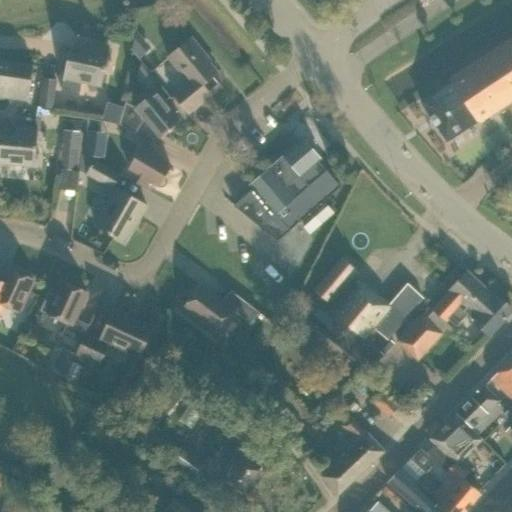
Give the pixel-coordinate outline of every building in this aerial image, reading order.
[(151,48),(137,31),(132,51),(141,60),(151,48)] [(446,141),(464,131),(474,125),(474,124),(478,122),(481,126),(511,105),(511,38),(450,80),(452,83),(421,103),(446,141)] [(207,58),(192,39),(168,58),(188,82),(173,95),(188,113),(221,87),(213,77),(218,73),(206,59),(207,58)] [(110,49),(87,44),(85,56),(69,53),(64,80),(61,92),(79,95),(82,83),(102,87),(110,49)] [(0,60),(0,97),(28,101),(34,66),(0,60)] [(38,106),(53,109),(57,80),(43,78),(38,106)] [(144,119),(159,137),(180,121),(156,92),(137,108),(125,102),(119,125),(136,134),(144,119)] [(118,123),(123,108),(107,103),(103,118),(118,123)] [(87,120),(86,131),(97,133),(98,133),(99,121),(87,120)] [(0,136),(0,164),(35,167),(39,128),(16,126),(14,138),(0,136)] [(61,169),(76,171),(79,133),(64,132),(61,169)] [(86,132),(83,155),(94,157),(97,133),(86,132)] [(240,211),(260,228),(275,215),(289,231),(341,187),(326,170),(325,171),(318,162),(320,160),(303,140),(250,185),(254,189),(234,206),(240,211)] [(159,186),(171,166),(141,149),(129,170),(142,177),(138,184),(150,191),(154,184),(159,186)] [(120,175),(95,161),(87,175),(112,189),(120,175)] [(140,219),(147,206),(116,189),(96,225),(124,241),(138,217),(140,219)] [(311,295),(326,307),(356,272),(342,259),(311,295)] [(34,280),(8,269),(0,286),(0,303),(20,312),(34,280)] [(475,322),(490,336),(511,312),(511,310),(498,297),(497,298),(467,271),(432,310),(446,323),(449,320),(456,326),(467,314),(475,322)] [(356,281),(331,312),(328,310),(325,314),(319,309),(308,322),(359,364),(374,346),(368,342),(377,331),(388,340),(404,320),(423,298),(408,284),(388,307),(356,281)] [(59,340),(78,349),(88,325),(75,320),(87,293),(62,282),(56,295),(49,292),(41,310),(68,323),(59,340)] [(184,308),(216,333),(233,311),(250,324),(259,313),(234,294),(226,305),(201,286),(184,308)] [(152,328),(115,310),(100,342),(86,336),(75,358),(97,368),(109,343),(139,357),(152,328)] [(414,357),(438,330),(422,315),(398,341),(414,357)] [(511,428),(511,357),(491,380),(511,399),(511,406),(505,415),(511,421),(511,425),(511,427),(511,428)] [(76,384),(84,367),(72,362),(65,379),(76,384)] [(63,377),(68,367),(59,363),(55,373),(63,377)] [(477,436),(504,409),(499,404),(500,402),(485,386),(455,415),(477,436)] [(156,409),(166,417),(182,397),(172,389),(156,409)] [(372,400),(388,417),(397,407),(381,391),(372,400)] [(267,424),(281,442),(294,431),(293,430),(300,424),(287,408),(267,424)] [(430,440),(456,464),(481,440),(477,436),(455,415),(430,440)] [(323,477),(338,495),(385,452),(352,418),(343,426),(352,436),(342,445),(349,452),(323,477)] [(451,475),(440,487),(467,510),(481,493),(464,479),(467,475),(433,446),(426,454),(451,475)] [(171,461),(194,477),(203,464),(180,447),(171,461)] [(221,478),(241,492),(260,466),(239,452),(234,460),(222,452),(215,462),(227,470),(221,478)] [(57,485),(76,482),(73,461),(53,464),(57,485)] [(464,511),(467,510),(440,487),(433,496),(401,469),(387,483),(420,511),(464,511)] [(190,511),(174,501),(165,511),(190,511)] [(388,511),(378,502),(369,511),(388,511)]
